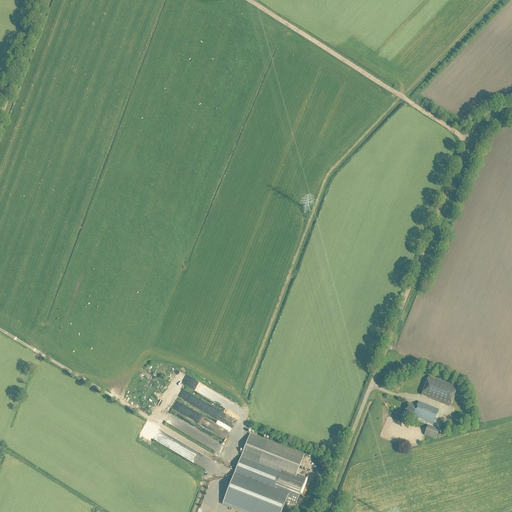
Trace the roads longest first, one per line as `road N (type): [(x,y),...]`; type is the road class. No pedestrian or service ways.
road 1 (track): [(0,329),(228,467)]
road 2 (track): [(373,380),(467,139)]
road 3 (track): [(247,0),(408,102)]
road 4 (track): [(408,102),(506,0)]
road 5 (unclassified): [(320,511),(373,380)]
road 6 (track): [(0,117),(44,0)]
